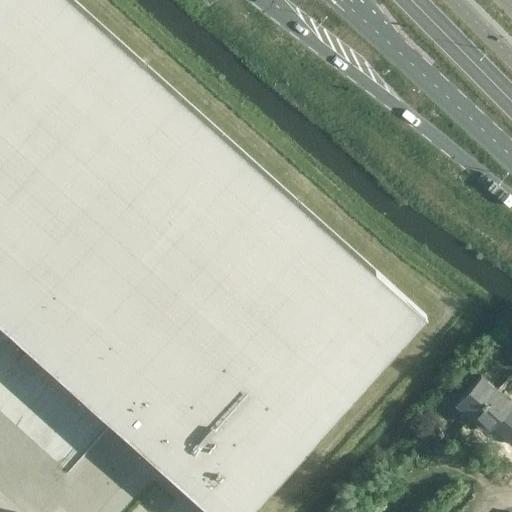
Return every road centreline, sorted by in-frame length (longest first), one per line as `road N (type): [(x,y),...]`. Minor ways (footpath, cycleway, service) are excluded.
road 1 (secondary): [(261,0),(511,196)]
road 2 (secondary): [(511,152),(351,0)]
